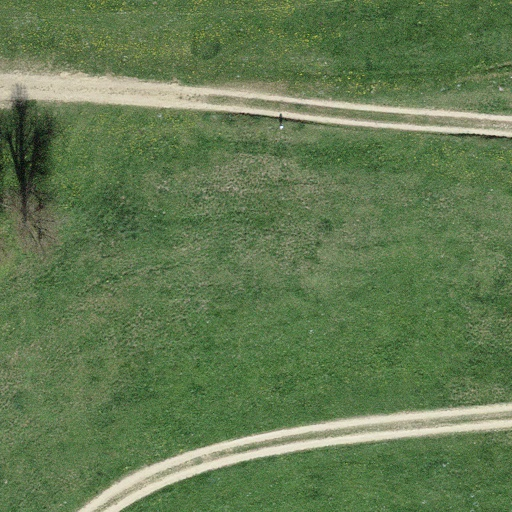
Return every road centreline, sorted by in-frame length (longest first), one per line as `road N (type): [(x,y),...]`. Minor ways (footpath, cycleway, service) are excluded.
road 1 (track): [(0,86),(511,130)]
road 2 (track): [(511,417),(290,441),(185,467),(104,511)]
